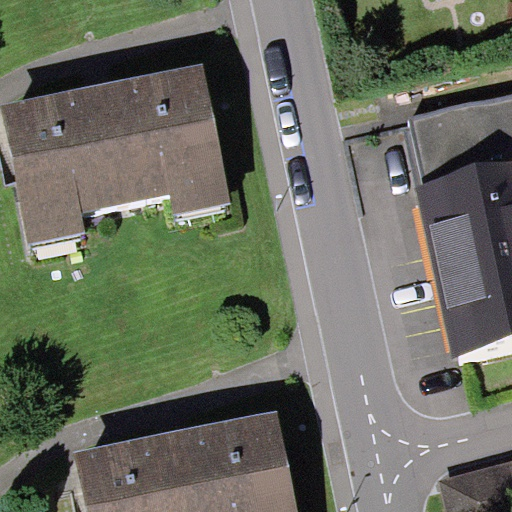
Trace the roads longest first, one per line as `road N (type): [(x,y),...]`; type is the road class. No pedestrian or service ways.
road 1 (residential): [(283,0),(383,448)]
road 2 (residential): [(511,416),(383,448)]
